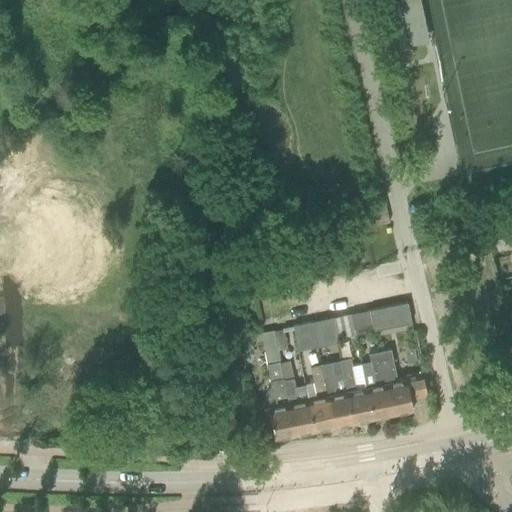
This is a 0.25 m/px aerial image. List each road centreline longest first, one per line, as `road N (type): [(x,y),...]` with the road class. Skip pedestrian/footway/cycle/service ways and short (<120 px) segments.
road 1 (tertiary): [(210,483),(369,468),(477,445)]
road 2 (tertiary): [(210,483),(0,478)]
